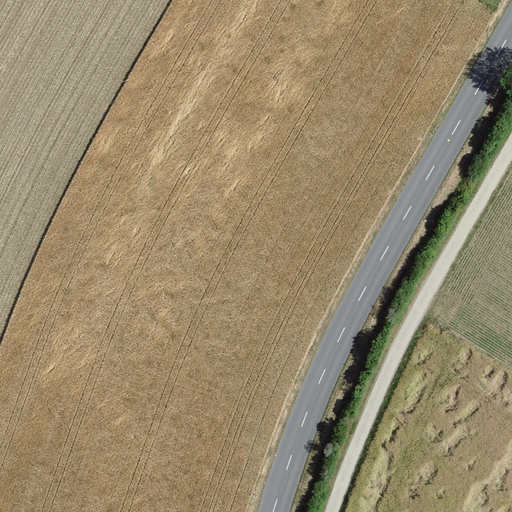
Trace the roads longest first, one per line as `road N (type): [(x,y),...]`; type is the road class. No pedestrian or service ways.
road 1 (tertiary): [(273,511),(302,415),(338,337),(511,28)]
road 2 (track): [(511,153),(371,415),(337,511)]
